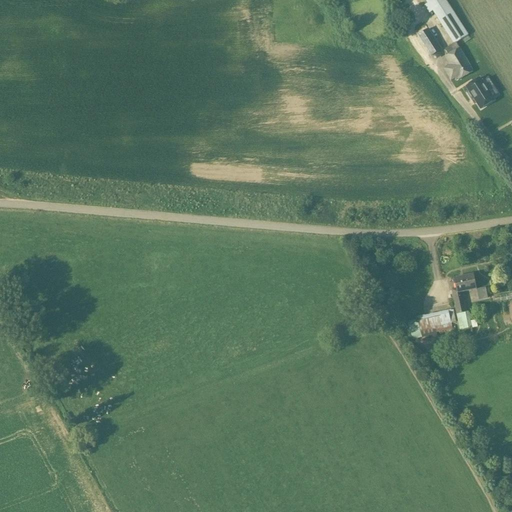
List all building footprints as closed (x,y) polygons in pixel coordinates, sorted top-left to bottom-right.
[(424,0),(428,4),(425,6),(429,13),(432,11),(434,14),(453,44),(462,39),(465,43),(471,39),(468,35),(446,0),(424,0)] [(428,29),(418,36),(431,56),(441,50),(428,29)] [(446,66),(453,81),(473,72),(460,46),(443,54),(448,65),(446,66)] [(466,87),(469,91),(466,92),(471,100),(474,98),(477,103),(481,109),(494,101),(489,93),(495,89),(492,85),(490,82),(488,78),(482,82),(480,78),(466,87)] [(457,293),(452,294),(456,314),(467,312),(463,292),(476,289),(473,275),(455,278),(457,289),(457,293)] [(477,288),(480,300),(489,298),(486,286),(477,288)] [(413,340),(421,338),(437,335),(436,333),(452,329),(448,310),(415,317),(416,320),(408,322),(412,336),(413,340)] [(468,312),(467,312),(456,314),(459,330),(472,328),(468,312)]
